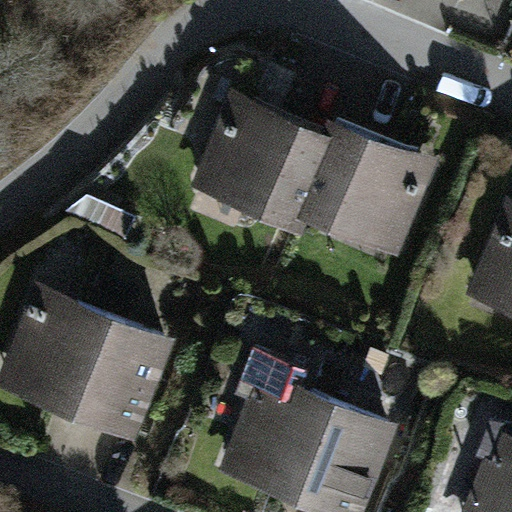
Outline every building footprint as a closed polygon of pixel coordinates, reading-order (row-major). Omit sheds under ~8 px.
[(203,185),(301,220),(343,105),(246,69),(203,185)] [(301,220),(398,256),(440,141),(343,105),(301,220)] [(511,183),(472,280),(511,296),(511,183)] [(131,433),(174,327),(48,277),(5,383),(131,433)] [(261,346),(217,466),(343,511),(359,511),(402,398),(261,346)] [(511,511),(511,414),(497,409),(453,511),(511,511)]
